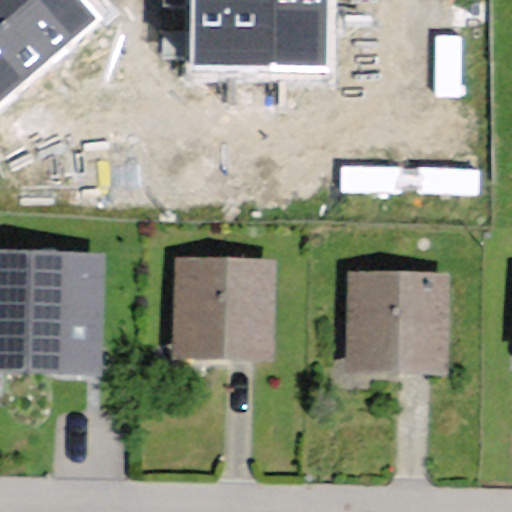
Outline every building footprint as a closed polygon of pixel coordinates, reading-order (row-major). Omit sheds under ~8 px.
[(0,0),(0,106),(104,18),(88,0),(0,0)] [(332,0),(192,0),(192,66),(331,68),(332,0)] [(0,253),(0,344),(96,346),(97,255),(0,253)] [(182,256),(182,339),(267,339),(267,256),(182,256)] [(355,267),(353,353),(450,355),(452,269),(355,267)]
